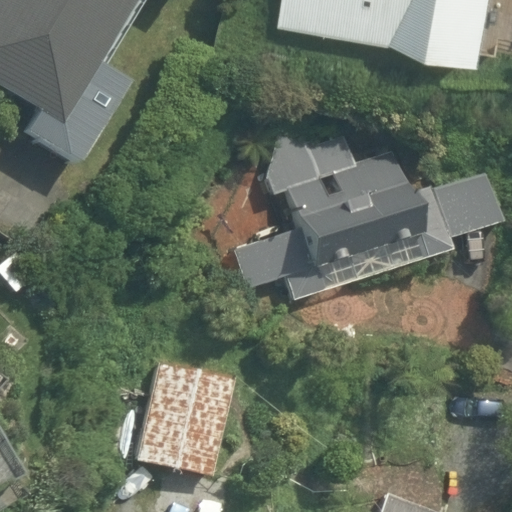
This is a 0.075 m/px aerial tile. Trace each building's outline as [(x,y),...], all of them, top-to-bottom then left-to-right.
[(164,0),(0,0),(0,114),(13,122),(1,143),(62,179),(117,86),(84,66),(123,0),(156,0),(163,3),(164,0)] [(284,0),(280,30),(481,59),(489,0),(284,0)] [(270,281),(279,313),(444,266),(437,243),(498,226),(473,137),(393,159),(390,147),(331,163),(318,118),(255,136),(281,230),(222,246),(235,291),(270,281)] [(202,481),(217,371),(139,361),(125,471),(202,481)] [(428,511),(371,490),(362,511),(428,511)]
